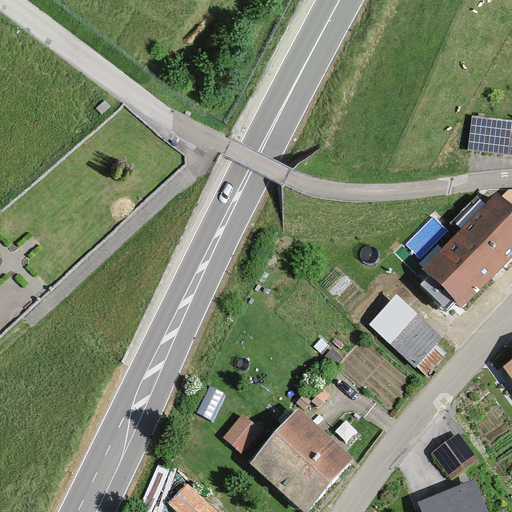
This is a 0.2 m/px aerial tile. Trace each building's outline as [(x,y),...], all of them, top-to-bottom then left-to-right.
[(511,121),(468,116),(463,152),(511,158),(511,121)] [(511,253),(511,221),(484,194),(408,271),(452,314),(511,253)] [(403,310),(377,338),(417,375),(443,346),(403,310)] [(511,349),(489,367),(511,397),(511,349)] [(282,408),(236,465),(295,511),(303,511),(346,459),(282,408)] [(243,412),(227,440),(247,450),(262,423),(243,412)] [(452,431),(425,449),(444,478),(472,460),(452,431)] [(468,511),(457,485),(422,499),(426,511),(492,511),(491,509),(484,511),(468,511)]
